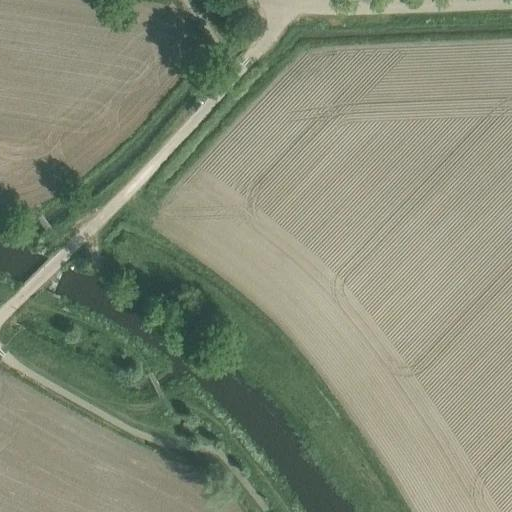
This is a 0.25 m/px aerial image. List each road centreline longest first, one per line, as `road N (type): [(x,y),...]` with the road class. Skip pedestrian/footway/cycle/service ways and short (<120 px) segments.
road 1 (unclassified): [(10,306),(172,144),(295,1)]
road 2 (unclassified): [(295,1),(511,0)]
